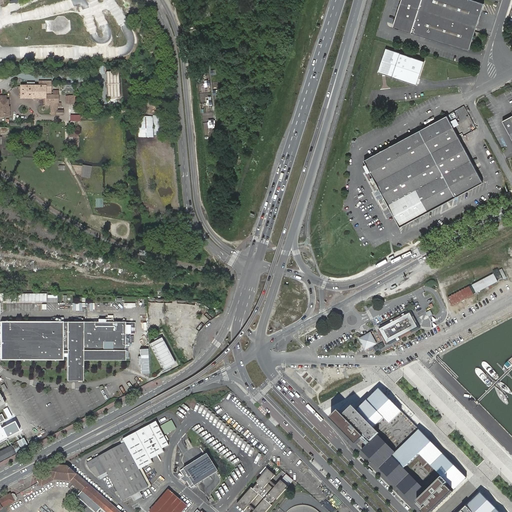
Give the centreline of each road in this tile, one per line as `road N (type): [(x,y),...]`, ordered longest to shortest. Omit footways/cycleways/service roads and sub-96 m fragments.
road 1 (trunk): [(33,467),(204,372),(242,335),(260,305),(351,24)]
road 2 (primary): [(231,314),(195,367),(0,475)]
road 3 (secondary): [(286,330),(511,211)]
road 4 (tertiary): [(173,49),(191,216),(211,247),(243,270)]
road 5 (tertiary): [(246,260),(217,242),(199,214),(181,48)]
road 6 (trunk): [(293,229),(351,24)]
road 7 (secondary): [(511,202),(366,278),(320,282)]
road 8 (primary): [(33,467),(217,375)]
road 9 (primary): [(403,511),(266,366)]
road 10 (primary): [(251,388),(370,511)]
road 11 (unclassified): [(417,351),(373,361),(279,358),(266,366)]
road 12 (trunk): [(337,0),(293,140)]
road 13 (unclassified): [(511,179),(469,97),(511,74)]
road 14 (tertiary): [(293,140),(246,260)]
road 15 (trunk): [(293,140),(256,263)]
